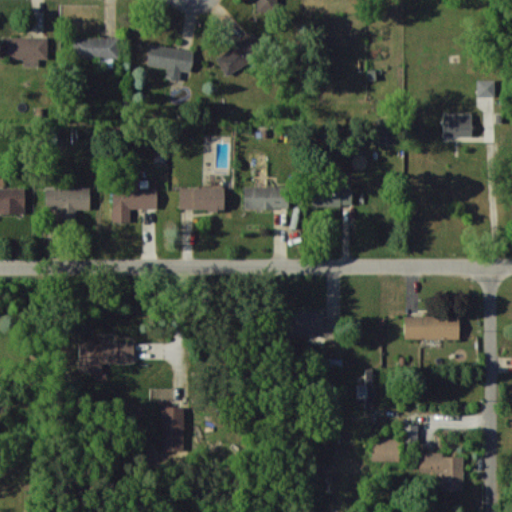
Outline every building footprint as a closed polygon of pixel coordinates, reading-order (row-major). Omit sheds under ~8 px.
[(255,0),(256,13),(277,12),(277,0),(255,0)] [(48,64),(47,35),(0,36),(1,58),(23,57),(23,64),(48,64)] [(117,57),(117,37),(74,37),(74,57),(117,57)] [(216,58),(227,76),(256,57),(244,40),(216,58)] [(147,65),(166,67),(165,78),(179,80),(180,70),(191,71),(194,49),(149,44),(147,65)] [(495,79),(477,79),(476,96),(495,96),(495,79)] [(471,135),(471,114),(443,114),(443,135),(471,135)] [(377,144),(394,144),(394,125),(377,125),(377,144)] [(352,182),(313,183),(313,205),(352,204),(352,182)] [(243,207),(288,208),(288,186),(244,185),(243,207)] [(0,186),(0,212),(24,213),(25,187),(0,186)] [(179,188),(180,209),(224,208),(223,186),(179,188)] [(76,222),(76,208),(90,208),(90,187),(45,187),(45,208),(60,208),(60,223),(76,222)] [(131,207),(157,208),(157,188),(113,187),(112,220),(130,221),(131,207)] [(289,335),(332,336),(333,318),(321,318),(321,311),(290,310),(289,335)] [(459,337),(459,314),(404,315),(404,338),(459,337)] [(79,371),(102,371),(102,361),(133,361),(133,339),(79,338),(79,371)] [(356,399),(365,399),(365,408),(373,408),(372,368),(366,368),(366,384),(356,384),(356,399)] [(184,450),(183,405),(162,406),(162,450),(184,450)] [(403,438),(417,439),(418,424),(404,424),(403,438)] [(399,461),(400,439),(372,438),(372,460),(399,461)] [(463,455),(443,456),(443,451),(419,452),(419,471),(441,471),(441,490),(463,490),(463,455)]
